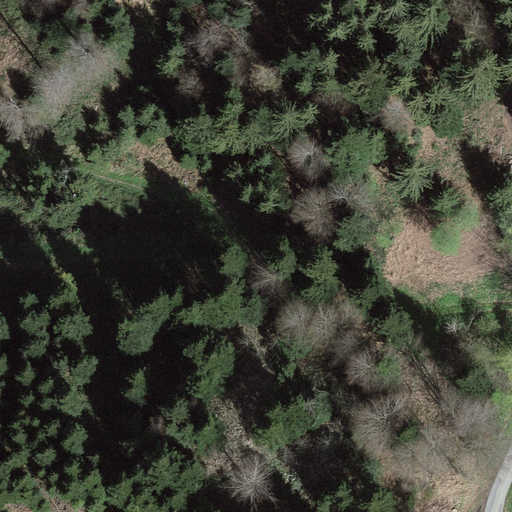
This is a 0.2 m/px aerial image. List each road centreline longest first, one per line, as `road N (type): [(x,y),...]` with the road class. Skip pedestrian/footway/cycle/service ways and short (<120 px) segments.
road 1 (track): [(272,242),(383,308),(444,372),(507,469)]
road 2 (track): [(0,266),(93,250),(272,242)]
